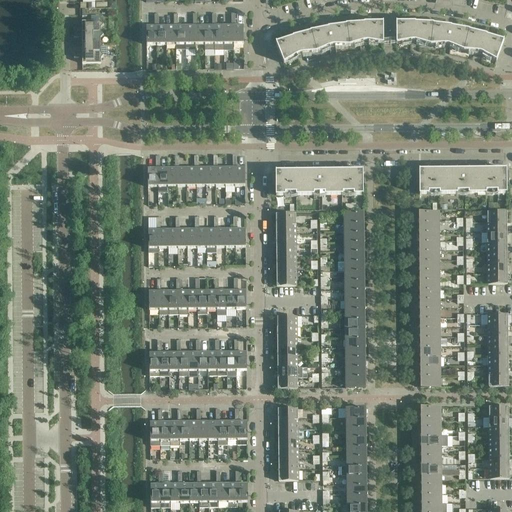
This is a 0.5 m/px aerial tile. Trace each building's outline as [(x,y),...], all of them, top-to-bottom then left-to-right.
[(101,28),(103,26),(101,23),(101,22),(82,22),(82,31),(81,31),(78,29),(74,29),(74,33),(101,33),(101,28)] [(368,43),(383,45),(383,23),(383,24),(364,24),(346,26),(349,47),(363,43),(368,43)] [(396,23),(396,41),(396,45),(411,42),(416,42),(430,46),(433,25),(415,24),(415,23),(397,23),(396,23)] [(464,52),(469,32),(469,31),(451,28),(451,27),(433,25),(430,46),(445,46),(450,47),(464,52)] [(185,26),(178,27),(176,27),(176,46),(186,45),(185,26)] [(195,26),(193,26),(185,26),(186,45),(195,45),(195,26)] [(205,26),(197,26),(195,26),(195,45),(205,45),(205,26)] [(214,26),(212,26),(205,26),(205,45),(214,45),(214,26)] [(224,26),(216,26),(214,26),(214,45),(224,45),(224,26)] [(233,26),(231,26),(224,26),(224,45),(234,45),(233,26)] [(244,26),(235,26),(233,26),(234,45),(244,45),(244,26)] [(349,47),(346,26),(328,29),(310,33),(316,54),(330,48),(334,47),(349,47)] [(157,27),(155,27),(147,27),(147,46),(157,46),(157,27)] [(166,27),(159,27),(157,27),(157,46),(166,46),(166,27)] [(176,27),(174,27),(166,27),(166,46),(176,46),(176,27)] [(496,62),(504,41),(503,42),(487,37),(487,36),(469,32),(464,52),(478,53),(483,55),(496,62)] [(101,39),(104,36),(101,33),(74,33),(74,38),(78,38),(81,35),(82,35),(82,43),(101,43),(101,39)] [(316,54),(310,33),(293,38),(276,44),(276,43),(284,64),(297,56),(302,55),(316,54)] [(101,49),(104,46),(101,43),(82,43),(82,51),(81,51),(78,49),(74,49),(74,54),(101,53),(101,49)] [(101,59),(104,56),(101,53),(74,54),(74,58),(78,58),(81,56),(82,56),(82,64),(101,64),(101,59)] [(196,168),(194,168),(187,169),(187,188),(197,187),(196,168)] [(206,168),(198,168),(196,168),(197,187),(206,187),(206,168)] [(216,168),(214,168),(206,168),(206,187),(216,187),(216,168)] [(225,168),(218,168),(216,168),(216,187),(225,187),(225,168)] [(235,168),(233,168),(225,168),(225,187),(235,187),(235,168)] [(245,168),(237,168),(235,168),(235,187),(245,187),(245,168)] [(158,169),(156,169),(148,169),(148,188),(158,188),(158,169)] [(168,169),(160,169),(158,169),(158,188),(168,188),(168,169)] [(177,169),(175,169),(168,169),(168,188),(177,188),(177,169)] [(187,169),(179,169),(177,169),(177,188),(187,188),(187,169)] [(507,194),(506,182),(506,171),(419,171),(419,195),(507,194)] [(363,195),(363,183),(363,172),(276,173),(276,196),(363,195)] [(439,223),(439,213),(419,214),(419,224),(439,223)] [(507,223),(507,213),(487,213),(487,224),(507,223)] [(363,224),(363,214),(344,214),(344,224),(363,224)] [(296,225),(296,215),(276,215),(276,226),(296,225)] [(439,233),(439,223),(419,224),(420,233),(439,233)] [(507,234),(507,223),(487,224),(487,234),(507,234)] [(364,234),(363,224),(344,224),(344,234),(364,234)] [(296,236),(296,225),(276,226),(276,236),(296,236)] [(159,230),(157,230),(148,230),(149,249),(159,249),(159,230)] [(168,230),(161,230),(159,230),(159,249),(168,249),(168,230)] [(178,230),(176,230),(168,230),(168,249),(178,249),(178,230)] [(187,230),(180,230),(178,230),(178,249),(188,249),(187,230)] [(197,230),(195,230),(187,230),(188,249),(197,249),(197,230)] [(207,230),(199,230),(197,230),(197,249),(207,249),(207,230)] [(216,230),(214,230),(207,230),(207,249),(216,249),(216,230)] [(226,230),(218,230),(216,230),(216,249),(226,249),(226,230)] [(235,230),(233,230),(226,230),(226,249),(236,249),(235,230)] [(245,230),(237,230),(235,230),(236,249),(246,249),(245,230)] [(439,243),(439,233),(420,233),(420,243),(439,243)] [(364,243),(364,234),(344,234),(344,244),(364,243)] [(507,244),(507,234),(487,234),(487,244),(507,244)] [(296,246),(296,236),(276,236),(276,246),(296,246)] [(364,253),(364,243),(344,244),(345,253),(364,253)] [(439,252),(439,243),(420,243),(420,252),(439,252)] [(507,254),(507,244),(487,244),(488,254),(507,254)] [(296,256),(296,246),(276,246),(276,256),(296,256)] [(439,262),(439,252),(420,252),(420,262),(439,262)] [(364,263),(364,253),(345,253),(345,263),(364,263)] [(507,264),(507,254),(488,254),(488,264),(507,264)] [(296,266),(296,256),(276,256),(276,266),(296,266)] [(439,271),(439,262),(420,262),(420,272),(439,271)] [(364,272),(364,263),(345,263),(345,272),(364,272)] [(507,274),(507,264),(488,264),(488,275),(507,274)] [(296,276),(296,266),(276,266),(277,277),(296,276)] [(439,281),(439,271),(420,272),(420,281),(439,281)] [(364,282),(364,272),(345,272),(345,282),(364,282)] [(507,285),(507,274),(488,275),(488,285),(507,285)] [(296,287),(296,276),(277,277),(277,287),(296,287)] [(439,291),(439,281),(420,281),(420,291),(439,291)] [(364,291),(364,282),(345,282),(345,292),(364,291)] [(217,291),(215,291),(207,292),(207,310),(217,310),(217,291)] [(226,291),(219,291),(217,291),(217,310),(226,310),(226,291)] [(236,291),(234,291),(226,291),(226,310),(236,310),(236,291)] [(246,291),(238,291),(236,291),(236,310),(246,310),(246,291)] [(364,301),(364,291),(345,292),(345,301),(364,301)] [(439,300),(439,291),(420,291),(420,300),(439,300)] [(159,292),(157,292),(149,292),(149,311),(159,311),(159,292)] [(169,292),(161,292),(159,292),(159,311),(159,316),(169,316),(169,292)] [(178,292),(176,292),(169,292),(169,316),(179,316),(178,292)] [(188,316),(188,311),(188,292),(180,292),(178,292),(179,316),(188,316)] [(197,292),(196,292),(188,292),(188,311),(198,311),(197,292)] [(207,292),(199,292),(197,292),(198,311),(198,316),(207,316),(207,310),(207,292)] [(439,310),(439,300),(420,300),(420,310),(439,310)] [(364,311),(364,301),(345,301),(345,311),(364,311)] [(440,319),(439,310),(420,310),(420,320),(440,319)] [(364,320),(364,311),(345,311),(345,320),(364,320)] [(508,326),(508,315),(488,315),(488,326),(508,326)] [(297,328),(297,317),(277,317),(277,328),(297,328)] [(440,329),(440,319),(420,320),(420,329),(440,329)] [(365,330),(364,320),(345,320),(345,330),(365,330)] [(508,336),(508,326),(488,326),(488,336),(508,336)] [(297,338),(297,328),(277,328),(277,338),(297,338)] [(440,339),(440,329),(420,329),(421,339),(440,339)] [(365,339),(365,330),(345,330),(345,340),(365,339)] [(508,346),(508,336),(488,336),(488,347),(508,346)] [(297,348),(297,338),(277,338),(277,349),(297,348)] [(365,349),(365,339),(345,340),(346,349),(365,349)] [(440,348),(440,339),(421,339),(421,348),(440,348)] [(508,357),(508,346),(488,347),(488,357),(508,357)] [(297,359),(297,348),(277,349),(277,359),(297,359)] [(440,358),(440,348),(421,348),(421,358),(440,358)] [(365,359),(365,349),(346,349),(346,359),(365,359)] [(160,353),(158,353),(149,354),(150,378),(160,377),(160,353)] [(169,377),(169,372),(169,353),(162,353),(160,353),(160,377),(169,377)] [(179,353),(177,353),(169,353),(169,372),(179,372),(179,353)] [(188,353),(181,353),(179,353),(179,372),(189,372),(188,353)] [(198,353),(196,353),(188,353),(189,372),(198,372),(198,353)] [(208,353),(200,353),(198,353),(198,372),(208,372),(208,353)] [(217,353),(215,353),(208,353),(208,372),(217,372),(217,353)] [(227,353),(219,353),(217,353),(217,372),(227,372),(227,353)] [(236,353),(234,353),(227,353),(227,372),(237,372),(236,353)] [(247,353),(238,353),(236,353),(237,372),(247,372),(247,353)] [(508,367),(508,357),(488,357),(489,367),(508,367)] [(440,367),(440,358),(421,358),(421,368),(440,367)] [(297,369),(297,359),(277,359),(278,369),(297,369)] [(365,368),(365,359),(346,359),(346,368),(365,368)] [(440,377),(440,367),(421,368),(421,377),(440,377)] [(508,377),(508,367),(489,367),(489,377),(508,377)] [(365,378),(365,368),(346,368),(346,378),(365,378)] [(297,379),(297,369),(278,369),(278,379),(297,379)] [(440,388),(440,377),(421,377),(421,389),(440,388)] [(508,388),(508,377),(489,377),(489,388),(508,388)] [(365,389),(365,378),(346,378),(346,389),(365,389)] [(297,390),(297,379),(278,379),(278,390),(297,390)] [(440,418),(440,408),(421,408),(421,419),(440,418)] [(509,418),(509,408),(489,408),(489,419),(509,418)] [(365,419),(365,409),(346,409),(346,419),(365,419)] [(298,420),(298,410),(278,410),(278,420),(298,420)] [(441,428),(440,418),(421,419),(421,428),(441,428)] [(509,429),(509,418),(489,419),(489,429),(509,429)] [(366,429),(365,419),(346,419),(346,429),(366,429)] [(298,430),(298,420),(278,420),(278,431),(298,430)] [(189,422),(181,423),(179,423),(180,442),(189,441),(189,422)] [(199,422),(197,422),(189,422),(189,441),(199,441),(199,422)] [(208,422),(201,422),(199,422),(199,441),(208,441),(208,422)] [(218,422),(216,422),(208,422),(208,441),(218,441),(218,422)] [(227,422),(220,422),(218,422),(218,441),(228,441),(227,422)] [(237,422),(235,422),(227,422),(228,441),(237,441),(237,422)] [(247,422),(239,422),(237,422),(237,441),(247,441),(247,422)] [(160,423),(158,423),(150,423),(150,442),(150,447),(160,447),(160,442),(160,423)] [(170,423),(162,423),(160,423),(160,442),(170,442),(170,423)] [(179,423),(177,423),(170,423),(170,442),(180,442),(179,423)] [(441,438),(441,428),(421,428),(421,438),(441,438)] [(366,438),(366,429),(346,429),(346,438),(366,438)] [(509,439),(509,429),(489,429),(489,439),(509,439)] [(298,441),(298,430),(278,431),(278,441),(298,441)] [(366,448),(366,438),(346,438),(347,448),(366,448)] [(441,447),(441,438),(421,438),(422,447),(441,447)] [(509,449),(509,439),(489,439),(489,449),(509,449)] [(298,451),(298,441),(278,441),(278,451),(298,451)] [(441,457),(441,447),(422,447),(422,457),(441,457)] [(366,457),(366,448),(347,448),(347,457),(366,457)] [(509,459),(509,449),(489,449),(489,459),(509,459)] [(298,461),(298,451),(278,451),(278,461),(298,461)] [(366,467),(366,457),(347,457),(347,467),(366,467)] [(441,466),(441,457),(422,457),(422,467),(441,466)] [(509,469),(509,459),(489,459),(490,470),(509,469)] [(298,471),(298,461),(278,461),(279,471),(298,471)] [(441,476),(441,466),(422,467),(422,476),(441,476)] [(366,476),(366,467),(347,467),(347,477),(366,476)] [(509,480),(509,469),(490,470),(490,480),(509,480)] [(298,482),(298,471),(279,471),(279,482),(298,482)] [(366,486),(366,476),(347,477),(347,486),(366,486)] [(441,486),(441,476),(422,476),(422,486),(441,486)] [(209,484),(201,485),(199,485),(199,504),(209,503),(209,484)] [(218,484),(216,484),(209,484),(209,503),(219,503),(218,484)] [(228,484),(220,484),(218,484),(219,503),(228,503),(228,484)] [(238,484),(236,484),(228,484),(228,503),(238,503),(238,484)] [(248,484),(240,484),(238,484),(238,503),(248,503),(248,484)] [(161,485),(159,485),(151,485),(151,504),(161,504),(161,485)] [(170,485),(163,485),(161,485),(161,504),(161,509),(171,509),(171,504),(170,485)] [(180,485),(178,485),(170,485),(171,504),(180,504),(180,485)] [(190,485),(182,485),(180,485),(180,504),(190,504),(190,485)] [(199,485),(197,485),(190,485),(190,504),(199,504),(199,485)] [(366,496),(366,486),(347,486),(347,496),(366,496)] [(441,495),(441,486),(422,486),(422,495),(441,495)] [(441,505),(441,495),(422,495),(422,505),(441,505)] [(366,505),(366,496),(347,496),(347,506),(366,505)]
